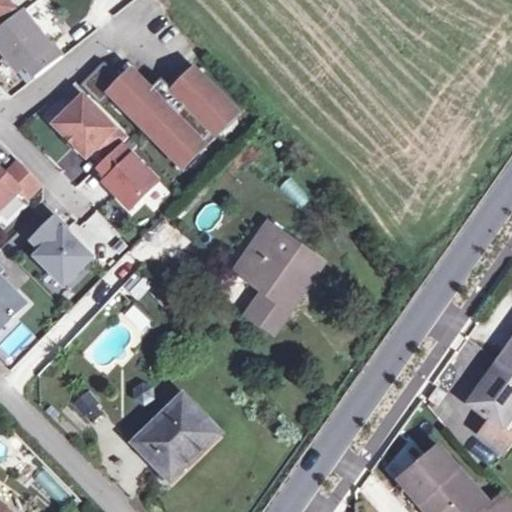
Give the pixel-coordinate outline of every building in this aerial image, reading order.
[(0,0),(0,28),(20,11),(10,0),(0,0)] [(26,8),(0,29),(0,47),(31,85),(66,56),(26,8)] [(111,93),(181,169),(214,139),(212,138),(243,110),(196,60),(163,90),(134,58),(115,75),(103,62),(83,81),(102,102),(111,93)] [(85,95),(52,126),(131,215),(167,185),(85,95)] [(285,157),(273,165),(293,195),(304,187),(285,157)] [(0,162),(0,215),(23,196),(32,202),(45,189),(16,164),(10,168),(0,162)] [(96,210),(81,226),(115,257),(130,241),(96,210)] [(99,258),(54,217),(22,252),(69,289),(99,258)] [(269,226),(245,261),(258,271),(251,281),(269,294),(254,317),(277,332),(324,264),(269,226)] [(237,272),(251,281),(258,271),(245,261),(237,272)] [(0,337),(36,307),(0,268),(0,337)] [(126,290),(145,298),(153,278),(135,270),(126,290)] [(140,340),(156,324),(133,302),(117,318),(140,340)] [(511,350),(510,348),(500,362),(511,371),(511,350)] [(511,417),(511,371),(500,362),(490,376),(494,379),(474,407),(492,420),(481,434),(505,451),(511,440),(511,434),(504,429),(504,428),(511,417)] [(469,404),(474,407),(494,379),(490,376),(469,404)] [(429,399),(437,406),(446,394),(437,388),(429,399)] [(76,405),(84,415),(87,413),(94,420),(98,416),(92,409),(98,404),(90,394),(76,405)] [(184,397),(137,443),(172,479),(219,433),(184,397)] [(45,407),(77,440),(83,435),(50,402),(45,407)] [(400,478),(429,511),(484,511),(491,506),(438,445),(400,478)] [(491,506),(496,511),(511,511),(511,500),(505,493),(491,506)]
